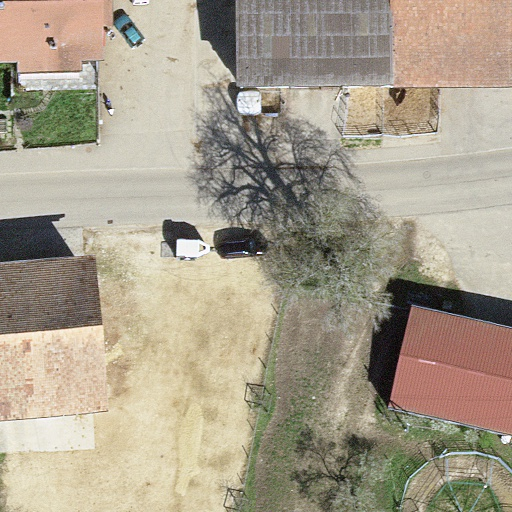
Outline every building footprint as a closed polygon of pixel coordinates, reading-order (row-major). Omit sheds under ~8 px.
[(0,0),(0,80),(99,82),(100,0),(0,0)] [(243,0),(244,104),(389,103),(388,0),(243,0)] [(511,0),(388,0),(389,103),(511,102),(511,0)] [(89,269),(0,275),(0,418),(99,412),(89,269)] [(511,337),(405,313),(382,411),(511,441),(511,337)]
